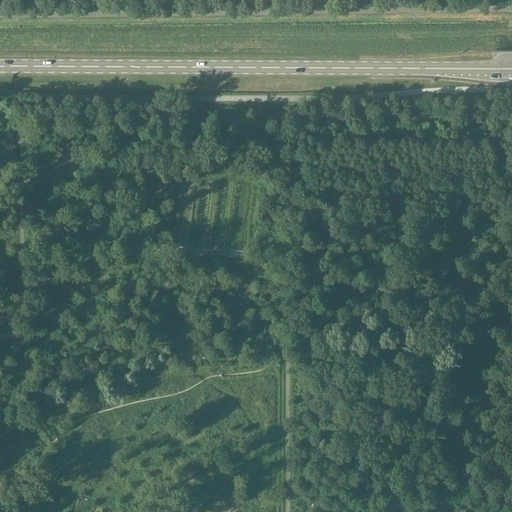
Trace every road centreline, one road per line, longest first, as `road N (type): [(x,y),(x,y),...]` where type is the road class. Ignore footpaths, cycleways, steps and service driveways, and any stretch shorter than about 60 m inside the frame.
road 1 (primary): [(500,70),(0,66)]
road 2 (track): [(507,253),(22,251)]
